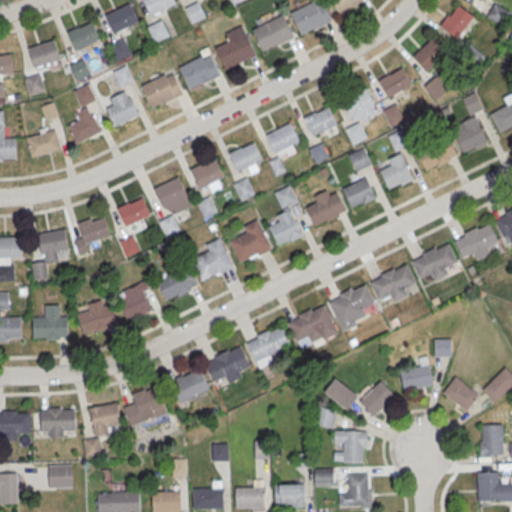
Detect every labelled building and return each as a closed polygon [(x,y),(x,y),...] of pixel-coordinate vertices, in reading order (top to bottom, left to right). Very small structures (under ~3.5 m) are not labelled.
[(144,0),(174,0),(176,4),(152,15),(144,0)] [(291,14),(319,0),(321,0),(333,22),(315,31),(314,28),(301,35),(291,14)] [(329,0),(361,0),(362,1),(341,16),(329,0)] [(186,9),(199,2),(207,17),(193,24),(186,9)] [(509,12),(495,3),(486,16),(500,25),(509,12)] [(106,16),(130,4),(138,21),(114,33),(106,16)] [(473,17),(457,4),(440,25),(455,38),(473,17)] [(253,30),(283,15),(295,37),(278,46),(276,44),(264,51),(253,30)] [(148,27),(162,20),(169,35),(155,42),(148,27)] [(68,34),(92,22),(100,40),(76,51),(68,34)] [(224,68),(255,55),(243,26),(222,35),(226,44),(216,48),(224,68)] [(446,53),(433,38),(413,56),(426,71),(446,53)] [(110,47),(124,40),(131,55),(118,62),(110,47)] [(28,49),(54,41),(60,60),(35,68),(28,49)] [(0,74),(13,73),(10,52),(0,53),(0,74)] [(180,68),(203,56),(204,59),(211,56),(220,74),(191,89),(180,68)] [(70,66),(83,60),(91,75),(77,81),(70,66)] [(113,73),(127,67),(134,82),(121,88),(113,73)] [(379,80),(403,68),(412,86),(388,98),(379,80)] [(45,91),(40,73),(25,78),(30,95),(45,91)] [(448,90),(437,75),(423,87),(435,101),(448,90)] [(144,90),(168,78),(177,96),(153,108),(144,90)] [(75,92),(88,86),(96,101),(82,107),(75,92)] [(341,100),(365,88),(375,106),(351,118),(341,100)] [(462,99),(475,92),(484,109),(471,115),(462,99)] [(499,132),(511,125),(511,93),(504,97),(508,105),(490,114),(499,132)] [(106,109),(130,97),(139,115),(115,127),(106,109)] [(42,107),(46,120),(58,116),(53,103),(42,107)] [(404,119),(395,103),(382,111),(390,126),(404,119)] [(101,131),(89,106),(75,113),(79,121),(69,127),(77,143),(101,131)] [(304,118),(328,106),(337,125),(313,137),(304,118)] [(0,161),(16,161),(15,137),(5,138),(4,111),(0,110),(0,161)] [(451,128),(475,117),(488,143),(476,149),(475,146),(463,152),(451,128)] [(346,129),(361,122),(368,137),(353,145),(346,129)] [(267,135),(291,123),(300,141),(276,153),(267,135)] [(60,149),(55,129),(26,137),(31,157),(60,149)] [(396,151),(409,144),(402,129),(388,136),(396,151)] [(416,153),(447,137),(457,155),(426,171),(416,153)] [(229,154),(253,142),(262,160),(238,172),(229,154)] [(309,149),(322,143),(330,158),(317,165),(309,149)] [(349,156),(364,149),(372,164),(356,172),(349,156)] [(379,170),(391,164),(388,159),(400,153),(413,179),(401,185),(400,182),(388,188),(379,170)] [(191,170),(215,158),(224,176),(200,188),(191,170)] [(154,189),(178,177),(187,196),(163,208),(154,189)] [(233,184),(240,200),(254,193),(246,177),(233,184)] [(342,189),(366,177),(376,197),(364,203),(362,201),(351,207),(342,189)] [(274,193),(290,186),(297,201),(282,209),(274,193)] [(306,208),(318,203),(315,197),(327,191),(330,196),(337,192),(346,211),(339,214),(340,216),(328,223),(327,220),(315,226),(306,208)] [(218,212),(210,196),(196,202),(204,218),(218,212)] [(117,209),(141,197),(150,215),(126,227),(117,209)] [(495,220),(506,214),(505,212),(511,208),(511,233),(503,238),(495,220)] [(269,226),(292,214),(303,234),(290,241),(289,238),(278,244),(269,226)] [(78,222),(81,234),(73,236),(78,254),(89,251),(87,242),(110,236),(104,215),(78,222)] [(229,241),(246,232),(244,226),(257,220),(271,248),(259,255),(257,252),(239,261),(229,241)] [(453,241),(464,235),(463,233),(476,227),(477,229),(489,223),(498,241),(486,247),(490,254),(476,260),(473,253),(461,259),(453,241)] [(39,233),(43,262),(32,263),(34,279),(47,277),(45,263),(60,261),(58,251),(68,249),(65,229),(39,233)] [(120,240),(125,256),(139,251),(133,235),(120,240)] [(0,236),(0,280),(13,280),(13,258),(22,258),(21,237),(0,236)] [(191,259),(208,250),(206,245),(219,238),(233,267),(221,273),(219,270),(201,279),(191,259)] [(411,261),(423,256),(422,253),(434,247),(435,250),(448,244),(456,261),(445,267),(448,274),(435,281),(431,273),(420,279),(411,261)] [(370,282),(381,276),(380,274),(393,268),(394,270),(406,264),(415,282),(403,288),(406,295),(393,301),(390,294),(378,300),(370,282)] [(157,282),(168,277),(165,271),(178,265),(180,269),(188,266),(198,285),(166,300),(157,282)] [(125,319),(153,312),(145,284),(117,291),(125,319)] [(328,302),(340,296),(339,294),(351,288),(353,290),(365,284),(374,302),(362,308),(365,315),(354,320),(356,324),(342,331),(328,302)] [(8,292),(0,292),(0,310),(8,310),(8,292)] [(82,331),(115,323),(110,299),(86,305),(87,310),(77,312),(82,331)] [(288,322),(300,317),(299,314),(311,308),(312,310),(325,304),(333,322),(321,328),(325,335),(312,341),(308,334),(297,340),(288,322)] [(32,318),(45,317),(44,305),(60,305),(60,317),(68,317),(68,337),(60,337),(60,340),(46,340),(46,338),(33,338),(32,318)] [(21,318),(0,318),(0,340),(21,341),(21,318)] [(245,344),(257,338),(256,336),(269,330),(270,332),(282,326),(291,344),(279,349),(282,356),(269,363),(266,356),(254,361),(245,344)] [(434,339),(434,355),(450,355),(450,339),(434,339)] [(204,363),(216,358),(214,356),(227,349),(228,352),(241,346),(249,364),(237,369),(241,376),(228,383),(224,376),(212,381),(204,363)] [(400,371),(429,365),(434,385),(405,392),(400,371)] [(483,390),(505,368),(511,375),(511,385),(495,402),(483,390)] [(199,369),(209,389),(180,404),(169,382),(182,375),(183,377),(199,369)] [(455,377),(443,393),(467,412),(479,396),(455,377)] [(335,379),(324,393),(347,410),(358,396),(335,379)] [(381,381),(360,402),(374,417),(395,396),(381,381)] [(132,394),(144,390),(145,392),(158,387),(167,414),(132,427),(124,408),(135,404),(132,394)] [(94,435),(122,429),(116,402),(88,408),(94,435)] [(319,407),(315,424),(331,429),(336,412),(319,407)] [(40,412),(41,432),(49,431),(50,438),(64,437),(64,431),(76,430),(75,410),(62,411),(62,408),(48,409),(48,412),(40,412)] [(0,414),(3,414),(3,411),(17,411),(17,414),(31,413),(31,434),(18,434),(18,440),(3,441),(3,434),(0,434),(0,414)] [(482,425),(503,425),(504,455),(484,455),(482,425)] [(335,431),(368,432),(367,448),(364,447),(363,464),(343,463),(344,444),(335,443),(335,431)] [(84,439),(85,457),(101,455),(99,437),(84,439)] [(255,458),(267,458),(267,440),(255,440),(255,458)] [(211,443),(211,461),(228,461),(228,443),(211,443)] [(296,467),(309,467),(309,453),(296,453),(296,467)] [(187,458),(173,458),(173,476),(186,476),(187,458)] [(48,488),(71,488),(71,465),(48,465),(48,488)] [(314,487),(334,487),(334,470),(314,470),(314,487)] [(0,503),(18,504),(18,472),(0,472),(0,503)] [(477,473),(498,472),(498,484),(511,483),(511,501),(498,502),(498,500),(478,501),(477,473)] [(348,474),(368,474),(369,506),(339,507),(339,495),(348,495),(348,474)] [(275,485),(305,484),(305,504),(276,506),(275,485)] [(193,489),(223,488),(224,509),(194,510),(193,489)] [(235,488),(264,488),(264,508),(235,509),(235,488)] [(111,493),(140,491),(140,511),(98,511),(98,494),(111,494),(111,493)] [(152,511),(152,493),(181,492),(182,511),(152,511)]
